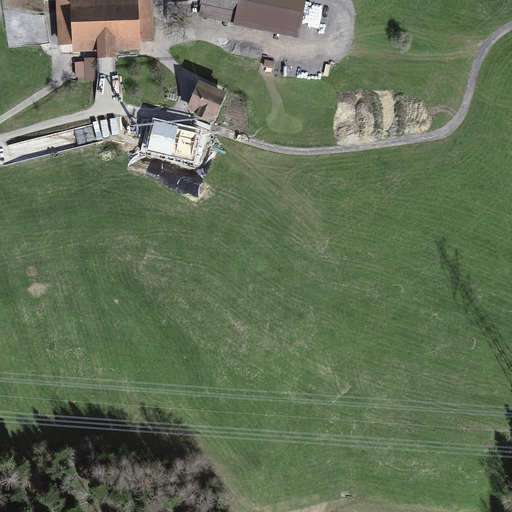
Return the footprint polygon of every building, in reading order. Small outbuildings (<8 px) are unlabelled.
[(153,0),(56,0),(58,49),(72,48),(73,56),(97,55),(98,60),(98,63),(116,62),(116,54),(141,53),(141,46),(155,45),(153,0)] [(201,0),(200,6),(201,6),(236,13),(233,25),(233,28),(299,41),(304,14),(239,0),(239,2),(230,0),(201,0)] [(239,0),(304,14),(307,2),(297,0),(230,0),(239,2),(239,0)] [(191,3),(168,5),(167,23),(191,22),(191,3)] [(236,13),(201,6),(199,18),(233,25),(236,13)] [(85,63),(78,63),(78,81),(85,80),(85,82),(98,82),(98,60),(85,60),(85,63)] [(275,63),(265,61),(264,69),(274,70),(275,63)] [(227,98),(198,87),(187,113),(196,117),(195,119),(209,125),(210,123),(215,125),(227,98)]
